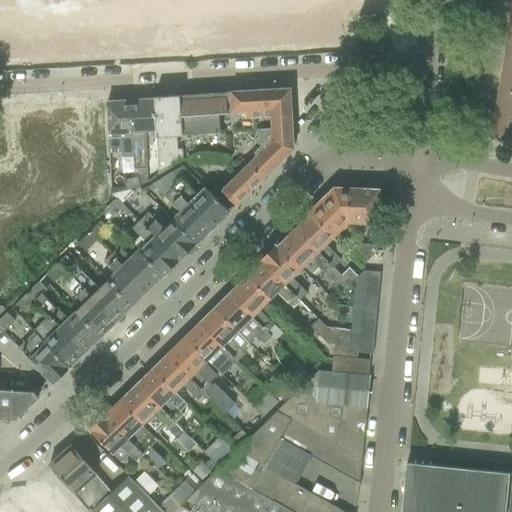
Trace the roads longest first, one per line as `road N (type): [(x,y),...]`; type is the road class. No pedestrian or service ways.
road 1 (residential): [(0,459),(317,170),(335,158),(418,162)]
road 2 (residential): [(378,511),(418,162)]
road 3 (residential): [(325,68),(0,86)]
road 4 (residential): [(418,162),(439,198),(468,217),(511,221)]
